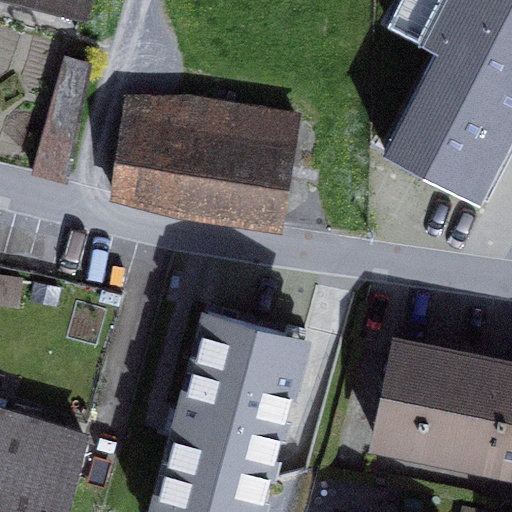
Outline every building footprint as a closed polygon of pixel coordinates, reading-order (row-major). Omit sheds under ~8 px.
[(385,151),(480,199),(511,139),(511,137),(511,0),(400,0),(389,23),(438,48),(385,151)] [(36,173),(64,180),(92,63),(65,57),(36,173)] [(125,117),(192,127),(196,98),(129,95),(125,117)] [(125,117),(114,192),(177,210),(278,226),(296,114),(196,98),(192,127),(125,117)] [(0,278),(0,296),(16,298),(18,280),(0,278)] [(271,464),(305,338),(209,312),(183,409),(176,433),(155,511),(258,511),(268,475),(271,464)] [(511,511),(511,364),(398,340),(381,420),(395,423),(391,443),(450,456),(511,468),(511,511)] [(183,409),(170,406),(164,430),(176,433),(183,409)] [(0,511),(62,511),(85,436),(0,411),(0,511)] [(377,440),(391,443),(395,423),(381,420),(377,440)] [(511,476),(511,468),(450,456),(449,463),(511,476)]
